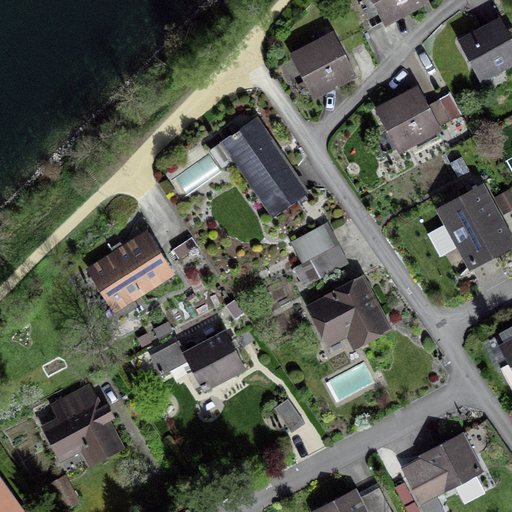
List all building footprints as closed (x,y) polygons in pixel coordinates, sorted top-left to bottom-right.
[(420,0),(367,0),(383,29),(424,7),(420,0)] [(511,48),(497,21),(454,44),(477,86),(511,67),(511,48)] [(330,41),(296,59),(316,95),(349,77),(330,41)] [(415,94),(380,113),(400,150),(435,132),(415,94)] [(255,121),(220,144),(271,221),(306,198),(255,121)] [(440,212),(471,268),(510,247),(478,191),(440,212)] [(348,268),(325,227),(289,247),(305,274),(313,270),(320,283),(348,268)] [(145,234),(82,272),(107,314),(171,276),(145,234)] [(360,278),(301,309),(324,352),(345,340),(353,354),(390,334),(360,278)] [(222,334),(180,356),(200,394),(242,373),(222,334)] [(511,337),(496,347),(511,375),(511,337)] [(89,384),(49,405),(55,417),(38,426),(56,462),(79,451),(87,468),(122,450),(89,384)] [(287,398),(272,408),(291,435),(306,424),(287,398)] [(461,435),(396,467),(416,507),(481,475),(461,435)] [(0,511),(20,511),(0,483),(0,511)] [(354,491),(316,511),(388,511),(377,491),(359,501),(354,491)]
